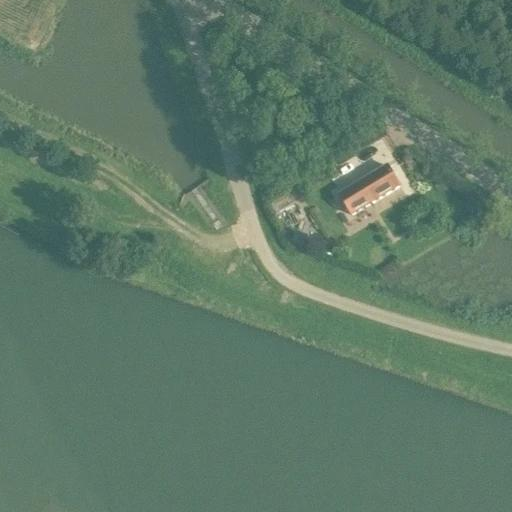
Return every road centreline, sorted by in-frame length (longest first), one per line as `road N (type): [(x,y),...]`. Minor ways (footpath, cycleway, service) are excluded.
road 1 (unclassified): [(511,350),(412,325),(296,286),(277,272),(253,232),(182,0)]
road 2 (tertiary): [(511,196),(208,0)]
road 3 (track): [(0,119),(129,183),(201,236),(228,240)]
